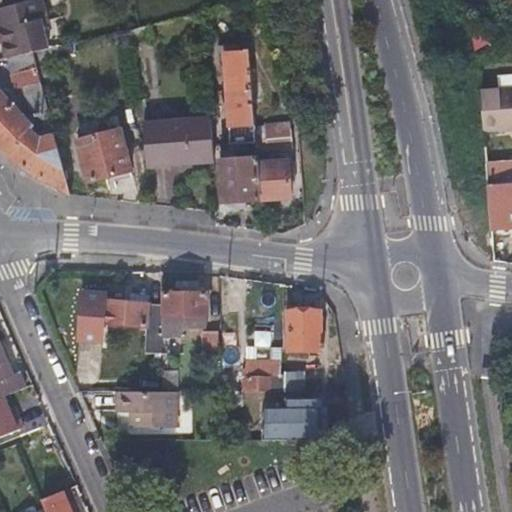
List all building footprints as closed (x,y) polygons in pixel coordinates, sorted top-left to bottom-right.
[(9,59),(31,54),(43,51),(36,24),(44,22),(39,0),(28,0),(0,7),(0,33),(7,60),(9,59)] [(51,20),(44,22),(36,24),(43,51),(58,47),(51,20)] [(125,31),(126,38),(127,44),(145,41),(143,27),(125,31)] [(227,90),(251,87),(248,49),(238,49),(238,45),(223,47),(227,90)] [(47,186),(62,192),(70,194),(31,54),(9,59),(18,90),(24,88),(32,115),(21,118),(0,94),(0,153),(7,160),(20,170),(26,174),(33,179),(47,186)] [(236,126),(236,132),(237,138),(256,136),(255,124),(251,87),(227,90),(231,126),(236,126)] [(482,132),(508,129),(511,128),(511,88),(478,91),(482,132)] [(210,120),(177,122),(143,124),(147,166),(213,162),(210,120)] [(257,145),(291,141),(289,121),(255,124),(256,136),(257,145)] [(88,183),(109,177),(130,171),(119,130),(77,142),(88,183)] [(287,158),(273,160),(258,162),(257,157),(221,161),(225,203),(291,194),(287,158)] [(511,227),(511,160),(484,162),(491,228),(511,227)] [(129,296),(128,305),(146,305),(147,297),(129,296)] [(163,318),(159,318),(159,339),(178,340),(178,328),(205,328),(204,298),(163,296),(163,318)] [(159,318),(160,306),(146,305),(128,305),(104,304),(104,299),(81,299),(81,346),(104,346),(104,328),(147,329),(146,354),(159,354),(159,339),(159,318)] [(317,315),(300,314),(284,314),(284,351),(317,351),(317,315)] [(198,357),(207,357),(215,357),(216,334),(198,334),(198,357)] [(159,354),(159,355),(178,356),(178,340),(159,339),(159,354)] [(10,378),(0,354),(0,398),(23,389),(16,376),(10,378)] [(245,377),(267,377),(280,377),(280,362),(245,362),(245,377)] [(158,393),(171,393),(172,372),(158,371),(158,393)] [(266,393),(267,377),(245,377),(245,393),(266,393)] [(280,377),(280,391),(297,391),(297,377),(280,377)] [(171,393),(158,393),(113,392),(113,412),(129,412),(129,426),(171,427),(172,393),(171,393)] [(286,406),(263,406),(262,441),(326,443),(328,398),(286,397),(286,406)] [(0,402),(0,443),(25,436),(14,398),(0,402)] [(40,501),(45,511),(71,511),(63,492),(40,501)]
